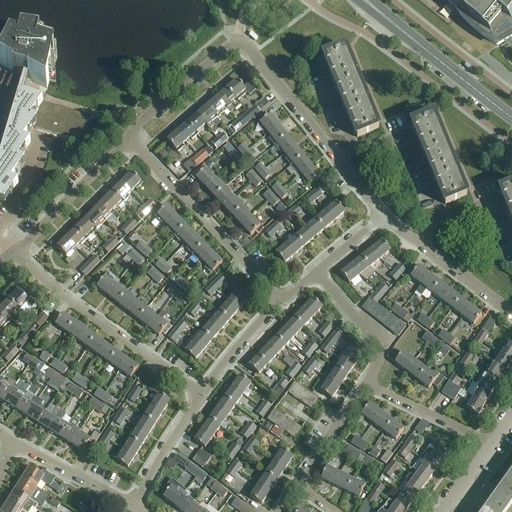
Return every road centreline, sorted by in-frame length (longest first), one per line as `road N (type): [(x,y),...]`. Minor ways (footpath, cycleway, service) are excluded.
road 1 (residential): [(128,139),(231,44),(242,44),(385,215)]
road 2 (residential): [(199,393),(15,253)]
road 3 (residential): [(128,139),(279,299)]
road 4 (secondary): [(368,4),(511,118)]
road 5 (residential): [(15,253),(128,139)]
road 6 (residential): [(385,215),(511,312)]
road 7 (residential): [(366,383),(388,344),(316,272)]
road 8 (residential): [(490,446),(366,383)]
road 9 (residential): [(10,441),(132,506)]
road 10 (residential): [(199,393),(132,506)]
road 11 (residential): [(279,299),(199,393)]
road 12 (residential): [(297,485),(366,383)]
